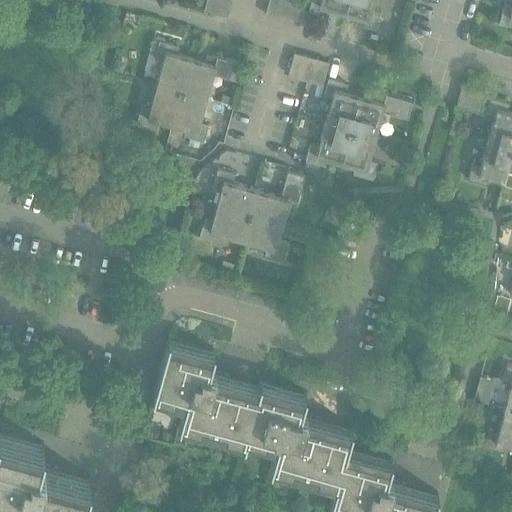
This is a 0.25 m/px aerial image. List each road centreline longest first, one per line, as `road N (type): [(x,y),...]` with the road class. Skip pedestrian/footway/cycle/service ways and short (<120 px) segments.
road 1 (residential): [(340,356),(289,342),(274,323),(190,299),(162,306),(102,511)]
road 2 (residential): [(283,36),(438,76),(445,51)]
road 3 (residential): [(428,459),(442,410),(364,388),(340,356)]
road 4 (residential): [(340,356),(376,226)]
road 5 (residential): [(110,0),(239,35)]
